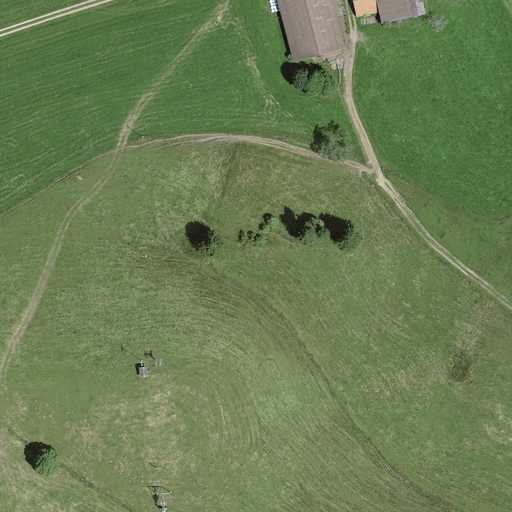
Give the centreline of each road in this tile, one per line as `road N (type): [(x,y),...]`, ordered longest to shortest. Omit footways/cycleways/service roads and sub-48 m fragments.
road 1 (track): [(344,0),(349,116),(401,209),(511,305)]
road 2 (track): [(0,35),(119,0)]
